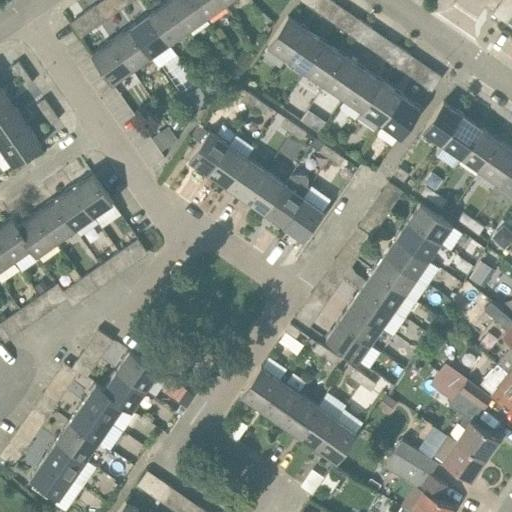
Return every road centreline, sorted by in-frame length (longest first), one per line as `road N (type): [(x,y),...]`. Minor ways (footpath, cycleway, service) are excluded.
road 1 (residential): [(191,227),(141,183),(24,11)]
road 2 (residential): [(220,398),(95,309)]
road 3 (residential): [(293,291),(372,179)]
road 4 (residential): [(220,398),(293,291)]
road 5 (residential): [(238,511),(171,461),(172,441),(191,426)]
road 6 (residential): [(95,309),(191,227)]
road 7 (residential): [(198,426),(269,479),(272,496),(262,511)]
road 8 (residential): [(293,291),(191,227)]
